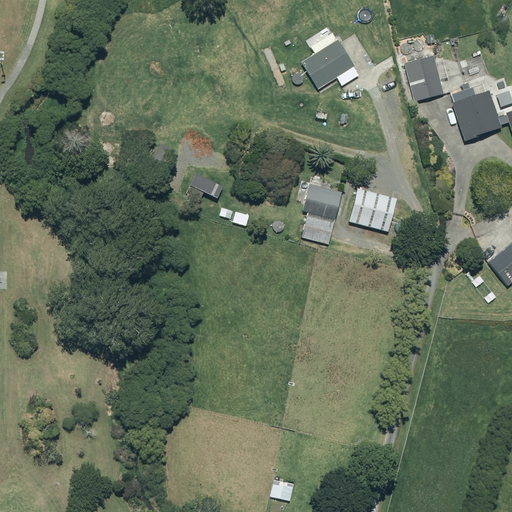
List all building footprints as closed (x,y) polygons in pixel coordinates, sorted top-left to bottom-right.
[(379,7),(375,0),(373,0),(367,3),(371,11),(379,7)] [(388,28),(381,30),(383,37),(390,35),(388,28)] [(335,40),(299,63),(317,90),(353,68),(335,40)] [(409,48),(413,61),(402,64),(410,94),(405,95),(407,106),(413,104),(413,106),(434,100),(428,80),(432,79),(423,44),(409,48)] [(396,62),(392,55),(375,65),(379,72),(396,62)] [(451,104),(463,142),(483,136),(482,135),(500,129),(488,92),(484,93),(481,85),(470,89),(469,88),(468,88),(467,84),(460,86),(462,91),(450,95),(452,103),(451,104)] [(306,213),(300,238),(327,245),(341,192),(308,184),(301,212),(306,213)] [(397,197),(355,187),(347,221),(389,231),(397,197)] [(220,208),(218,216),(229,220),(232,212),(220,208)] [(247,217),(234,213),(231,223),(244,227),(247,217)] [(511,239),(487,261),(508,285),(511,281),(511,239)] [(272,481),(268,498),(289,502),(292,485),(272,481)]
